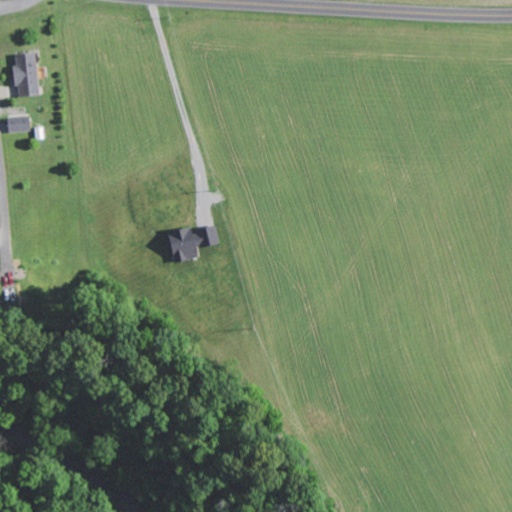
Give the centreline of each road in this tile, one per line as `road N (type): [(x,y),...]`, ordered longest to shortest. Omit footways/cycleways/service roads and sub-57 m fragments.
road 1 (secondary): [(511,15),(183,0)]
road 2 (residential): [(6,261),(0,191),(28,0)]
